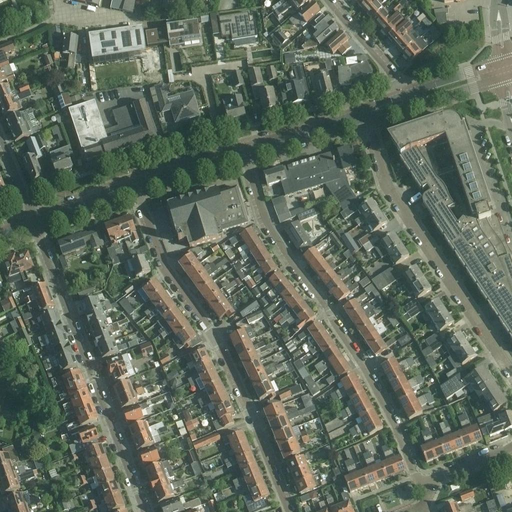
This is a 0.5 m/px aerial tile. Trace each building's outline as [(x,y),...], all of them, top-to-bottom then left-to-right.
[(112,0),(111,9),(117,11),(119,0),(118,0),(112,0)] [(117,11),(123,12),(125,2),(119,0),(117,11)] [(125,0),(125,2),(123,12),(132,14),(134,6),(145,8),(146,0),(125,0)] [(163,0),(162,9),(172,12),(174,0),(163,0)] [(275,12),(290,1),(292,0),(283,0),(272,8),(275,12)] [(311,2),(309,0),(292,0),(290,1),(275,12),(278,17),(293,6),(297,11),(311,2)] [(359,0),(356,3),(364,12),(377,0),(359,0)] [(377,0),(364,12),(371,20),(384,9),(379,4),(383,0),(377,0)] [(303,28),(320,13),(312,4),(298,16),(293,18),(301,26),(303,28)] [(371,20),(379,29),(397,13),(401,9),(397,4),(391,9),(393,11),(388,15),(384,9),(371,20)] [(267,22),(276,16),(270,8),(261,15),(267,22)] [(397,13),(379,29),(386,37),(399,27),(404,22),(399,16),(397,13)] [(219,14),(210,16),(211,22),(219,21),(221,39),(231,38),(232,42),(257,38),(254,23),(250,23),(248,14),(219,18),(219,14)] [(445,14),(435,15),(437,25),(446,24),(445,14)] [(306,31),(312,39),(331,23),(325,15),(311,27),(306,31)] [(422,15),(416,20),(419,23),(425,18),(422,15)] [(432,25),(426,18),(418,25),(423,30),(426,27),(427,29),(432,25)] [(399,27),(386,37),(394,46),(412,30),(413,30),(405,21),(404,22),(399,27)] [(167,29),(149,32),(151,46),(169,44),(169,48),(179,47),(178,41),(199,38),(197,23),(167,27),(167,29)] [(303,50),(313,49),(317,48),(320,45),(321,45),(338,30),(331,23),(312,39),(301,48),(303,50)] [(142,29),(89,37),(93,61),(96,82),(166,71),(163,51),(163,46),(145,48),(142,29)] [(278,29),(269,36),(282,52),(291,44),(278,29)] [(412,30),(394,46),(402,55),(414,44),(419,39),(414,33),(412,30)] [(436,32),(431,36),(435,41),(440,36),(436,32)] [(350,48),(346,43),(348,42),(340,33),(323,48),(326,51),(328,49),(333,55),(337,50),(342,56),(350,48)] [(76,56),(78,39),(65,38),(63,55),(69,55),(67,69),(74,70),(75,56),(76,56)] [(414,44),(402,55),(409,63),(422,52),(421,52),(427,47),(424,44),(419,39),(414,44)] [(0,69),(2,69),(9,66),(4,55),(14,51),(11,44),(0,48),(0,69)] [(294,55),(284,56),(285,65),(295,64),(294,55)] [(51,63),(49,56),(43,58),(46,65),(51,63)] [(327,72),(333,70),(330,60),(324,62),(326,70),(319,72),(321,76),(314,78),(319,98),(333,94),(327,72)] [(370,74),(370,72),(366,62),(349,69),(339,70),(340,86),(350,85),(350,80),(361,76),(362,77),(363,80),(371,76),(370,74)] [(9,66),(2,69),(0,69),(0,84),(6,82),(7,83),(15,81),(9,66)] [(296,81),(279,85),(282,98),(283,102),(289,101),(290,105),(291,104),(293,106),(298,105),(298,103),(305,101),(304,97),(308,96),(306,87),(304,80),(302,67),(293,69),(296,81)] [(269,82),(276,80),(273,68),(266,70),(269,82)] [(263,112),(277,109),(273,91),(265,93),(259,69),(248,72),(255,101),(260,99),(263,112)] [(239,73),(232,74),(235,88),(243,86),(239,73)] [(10,85),(0,89),(0,104),(13,99),(12,98),(17,96),(25,93),(29,91),(27,85),(23,87),(13,91),(10,85)] [(163,86),(155,89),(162,113),(172,111),(175,123),(199,117),(194,98),(192,93),(167,100),(163,86)] [(27,99),(25,93),(17,96),(20,102),(27,99)] [(68,97),(61,98),(65,109),(72,107),(71,106),(69,100),(68,97)] [(79,97),(69,100),(71,106),(81,103),(79,97)] [(241,98),(223,102),(225,109),(228,121),(245,117),(241,99),(241,98)] [(14,103),(13,99),(0,104),(0,106),(4,117),(20,110),(17,102),(14,103)] [(80,105),(81,108),(68,112),(81,151),(83,150),(87,162),(105,156),(106,156),(102,144),(107,142),(104,131),(94,103),(89,105),(88,102),(80,105)] [(118,127),(104,131),(107,142),(102,144),(106,156),(105,156),(106,157),(146,144),(146,143),(157,139),(145,102),(112,113),(116,124),(117,124),(118,127)] [(31,111),(8,120),(9,124),(8,125),(11,132),(27,125),(35,122),(33,115),(31,111)] [(62,115),(55,117),(58,125),(65,123),(62,115)] [(511,260),(511,259),(510,259),(509,258),(507,259),(504,252),(507,249),(498,222),(497,221),(497,220),(496,220),(495,219),(494,219),(493,218),(492,218),(491,218),(490,218),(480,189),(482,188),(477,172),(475,173),(474,170),(476,169),(470,153),(469,154),(468,151),(469,151),(464,135),(462,135),(459,126),(459,125),(458,123),(456,122),(455,121),(453,121),(452,120),(450,120),(449,120),(447,121),(429,127),(428,125),(412,131),(413,132),(410,133),(409,132),(393,137),(394,138),(391,140),(399,151),(397,152),(400,157),(401,158),(400,159),(409,173),(410,172),(412,175),(411,176),(420,190),(421,189),(422,191),(427,189),(429,195),(425,196),(424,197),(423,198),(423,199),(422,200),(422,201),(422,203),(423,204),(434,221),(433,222),(442,236),(443,235),(445,237),(444,238),(453,252),(454,251),(456,254),(455,255),(464,269),(465,268),(467,270),(466,271),(475,285),(476,284),(478,287),(477,288),(486,302),(487,301),(489,303),(488,304),(497,318),(498,317),(500,320),(499,321),(508,335),(509,334),(511,336),(509,337),(511,341),(511,260)] [(27,125),(11,132),(14,139),(15,139),(17,142),(39,133),(38,129),(35,122),(27,125)] [(42,137),(34,140),(39,151),(47,148),(42,137)] [(26,161),(24,161),(32,184),(42,180),(35,160),(42,158),(39,151),(34,140),(28,142),(32,153),(24,156),(26,161)] [(56,174),(72,168),(68,156),(72,155),(69,147),(50,154),(52,162),(51,162),(56,174)] [(291,166),(299,193),(325,185),(343,213),(353,206),(358,203),(350,190),(344,172),(356,168),(350,149),(315,159),(291,166)] [(263,175),(267,187),(280,183),(281,184),(282,184),(286,197),(299,193),(291,166),(287,167),(287,168),(263,175)] [(371,187),(366,190),(369,196),(375,192),(371,187)] [(222,233),(248,225),(243,207),(238,189),(219,194),(218,190),(210,193),(210,192),(175,203),(176,203),(167,205),(170,214),(167,215),(169,222),(172,221),(176,234),(179,243),(184,241),(187,240),(190,248),(223,238),(222,233)] [(271,202),(273,208),(285,204),(283,198),(271,202)] [(362,217),(355,222),(358,227),(366,222),(379,213),(371,202),(358,211),(362,217)] [(273,208),(275,213),(287,209),(285,204),(273,208)] [(343,213),(340,215),(344,220),(357,212),(353,206),(343,213)] [(304,208),(289,214),(290,219),(306,213),(304,208)] [(275,213),(277,218),(289,214),(287,209),(275,213)] [(300,223),(317,217),(314,210),(298,216),(300,223)] [(386,224),(379,213),(366,222),(373,233),(386,224)] [(290,219),(289,214),(277,218),(279,224),(291,220),(290,219)] [(129,218),(117,222),(124,240),(131,238),(133,243),(138,241),(129,218)] [(117,222),(105,227),(112,246),(117,244),(116,243),(124,240),(117,222)] [(298,250),(310,242),(298,224),(286,231),(298,250)] [(241,241),(244,246),(256,239),(251,230),(230,244),(232,247),(241,241)] [(59,245),(63,257),(85,249),(83,243),(89,241),(92,249),(102,245),(97,232),(80,238),(80,237),(59,245)] [(335,246),(339,242),(333,234),(329,237),(335,246)] [(371,234),(359,242),(363,249),(375,240),(371,234)] [(380,244),(374,248),(382,260),(388,255),(401,247),(394,235),(380,244)] [(240,255),(242,259),(261,247),(256,239),(244,246),(247,250),(240,255)] [(375,240),(363,249),(366,254),(374,248),(380,244),(377,239),(375,240)] [(339,242),(335,246),(339,250),(343,247),(339,242)] [(303,258),(309,266),(320,258),(316,253),(325,246),(322,243),(303,258)] [(216,246),(210,249),(213,254),(219,250),(216,246)] [(252,257),(255,262),(267,255),(261,247),(242,259),(244,262),(252,257)] [(358,251),(356,247),(349,252),(351,256),(358,251)] [(408,258),(401,247),(388,255),(395,266),(408,258)] [(107,251),(113,268),(119,265),(113,248),(107,251)] [(178,265),(186,275),(199,265),(194,259),(202,254),(198,249),(189,252),(189,253),(184,257),(186,260),(178,265)] [(14,258),(22,281),(26,291),(33,288),(30,281),(28,282),(25,274),(33,271),(29,259),(30,259),(28,255),(23,256),(24,257),(15,260),(14,258)] [(220,255),(214,261),(219,267),(225,261),(220,255)] [(260,270),(272,263),(267,255),(255,262),(257,266),(250,271),(252,275),(260,270)] [(309,266),(315,273),(333,259),(330,256),(323,261),(320,258),(309,266)] [(3,262),(9,279),(5,281),(12,296),(20,293),(16,283),(22,281),(14,258),(13,259),(12,257),(7,259),(7,260),(3,262)] [(136,279),(150,273),(147,265),(149,264),(147,259),(145,260),(144,258),(130,263),(127,264),(130,273),(134,272),(136,279)] [(333,259),(315,273),(321,281),(332,272),(336,269),(333,264),(335,262),(333,259)] [(240,263),(233,268),(236,273),(243,268),(240,263)] [(277,270),(272,263),(260,270),(262,274),(253,280),(256,284),(277,270)] [(186,275),(192,284),(206,275),(215,268),(212,264),(208,268),(207,267),(202,270),(199,265),(186,275)] [(393,267),(371,282),(375,288),(397,273),(393,267)] [(192,284),(199,293),(212,284),(208,278),(213,274),(217,271),(215,268),(206,275),(192,284)] [(402,277),(410,289),(423,280),(416,269),(402,277)] [(326,288),(332,296),(344,287),(340,283),(353,273),(350,270),(345,274),(326,288)] [(241,271),(236,274),(241,282),(246,278),(241,271)] [(321,281),(326,288),(345,274),(342,271),(335,276),(332,272),(321,281)] [(397,273),(375,288),(379,293),(401,279),(397,273)] [(271,293),(274,290),(285,282),(279,274),(259,289),(262,293),(268,288),(271,293)] [(359,285),(363,290),(370,284),(366,279),(359,285)] [(238,280),(234,283),(238,289),(242,286),(238,280)] [(250,290),(255,286),(251,280),(246,284),(250,290)] [(410,289),(406,292),(409,296),(413,293),(415,296),(417,300),(422,296),(430,291),(423,280),(410,289)] [(146,304),(150,301),(163,292),(156,282),(148,287),(146,284),(140,288),(136,291),(146,304)] [(271,300),(273,303),(291,289),(285,282),(274,290),(271,293),(267,296),(271,300)] [(338,303),(347,296),(358,288),(355,284),(352,287),(349,283),(344,287),(332,296),(338,303)] [(199,293),(205,303),(219,293),(212,284),(199,293)] [(50,297),(45,286),(32,291),(34,297),(24,301),(26,307),(36,303),(50,297)] [(131,286),(123,292),(126,296),(134,290),(131,286)] [(375,299),(379,296),(371,286),(364,291),(367,296),(371,293),(375,299)] [(77,292),(79,298),(88,294),(86,289),(77,292)] [(291,289),(273,303),(275,306),(283,301),(286,305),(297,297),(291,289)] [(212,312),(226,302),(230,299),(226,293),(223,290),(219,293),(205,303),(212,312)] [(256,290),(252,293),(255,298),(260,295),(256,290)] [(149,311),(152,315),(170,301),(163,292),(150,301),(154,307),(149,311)] [(81,304),(85,315),(109,306),(107,302),(99,305),(97,298),(91,300),(89,296),(80,300),(81,304)] [(361,303),(366,299),(364,296),(362,296),(343,310),(348,318),(360,310),(364,307),(361,303)] [(54,309),(50,297),(36,303),(26,307),(28,311),(38,307),(41,314),(54,309)] [(282,315),(285,318),(303,304),(297,297),(286,305),(289,309),(282,315)] [(381,308),(385,305),(380,297),(375,300),(381,308)] [(11,299),(5,302),(6,304),(9,311),(15,309),(12,301),(11,299)] [(125,299),(118,305),(122,309),(128,304),(125,299)] [(263,299),(258,302),(263,308),(268,305),(263,299)] [(254,300),(238,312),(242,318),(258,307),(254,300)] [(159,314),(163,320),(177,310),(170,301),(152,315),(154,318),(159,314)] [(415,301),(403,309),(407,315),(419,307),(415,301)] [(235,315),(226,302),(212,312),(219,321),(227,316),(229,319),(235,315)] [(424,310),(432,322),(445,313),(438,302),(424,310)] [(294,324),(298,320),(309,312),(303,304),(285,318),(283,320),(278,323),(281,326),(290,319),(294,324)] [(266,309),(263,311),(265,314),(269,311),(274,308),(271,305),(266,309)] [(85,316),(88,323),(89,327),(90,326),(105,320),(103,314),(110,311),(109,306),(85,315),(85,316)] [(360,310),(348,318),(354,326),(373,313),(370,309),(367,312),(364,307),(360,310)] [(419,307),(407,315),(410,320),(423,312),(419,307)] [(162,329),(165,333),(183,319),(177,310),(163,320),(167,325),(162,329)] [(13,321),(20,318),(17,312),(10,315),(13,321)] [(315,319),(309,312),(298,320),(294,324),(297,327),(292,331),(295,335),(315,319)] [(41,323),(44,330),(60,324),(56,313),(30,323),(32,326),(41,323)] [(260,313),(246,320),(249,326),(263,319),(260,313)] [(354,326),(359,334),(375,323),(372,318),(375,316),(373,313),(354,326)] [(453,324),(445,313),(432,322),(440,333),(453,324)] [(23,322),(32,319),(30,314),(21,317),(23,322)] [(390,324),(397,320),(393,315),(387,319),(390,324)] [(278,323),(283,320),(280,317),(273,322),(276,325),(278,323)] [(16,321),(14,322),(19,332),(20,332),(25,330),(20,319),(16,321)] [(124,320),(115,324),(117,328),(129,324),(125,319),(124,320)] [(172,332),(177,339),(190,328),(183,319),(165,333),(167,336),(172,332)] [(90,326),(94,337),(117,328),(115,324),(108,327),(105,320),(90,326)] [(397,320),(390,324),(394,329),(400,324),(397,320)] [(359,334),(364,342),(384,329),(381,325),(378,327),(375,323),(359,334)] [(39,345),(49,341),(64,335),(60,324),(44,330),(47,336),(37,340),(39,345)] [(310,335),(313,340),(324,332),(319,324),(298,338),(300,342),(310,335)] [(229,339),(235,350),(249,342),(247,336),(250,335),(247,327),(236,332),(238,335),(229,339)] [(93,337),(97,348),(113,342),(111,335),(118,332),(117,328),(94,337),(93,337)] [(177,339),(173,342),(179,351),(183,348),(186,351),(190,348),(191,349),(201,344),(197,338),(190,328),(177,339)] [(364,342),(370,349),(381,342),(378,336),(386,331),(384,329),(364,342)] [(308,349),(310,353),(330,340),(324,332),(313,340),(308,343),(311,347),(308,349)] [(437,334),(425,342),(429,348),(441,340),(437,334)] [(50,345),(53,352),(68,346),(64,335),(49,341),(39,345),(40,348),(50,345)] [(397,342),(401,347),(411,340),(407,335),(397,342)] [(460,335),(447,344),(451,351),(447,354),(450,358),(454,355),(467,346),(460,335)] [(29,338),(22,341),(26,349),(32,346),(29,338)] [(320,351),(323,356),(335,348),(330,340),(310,353),(312,356),(320,351)] [(384,346),(381,342),(370,349),(375,357),(396,343),(393,340),(384,346)] [(441,340),(429,348),(432,354),(445,346),(441,340)] [(116,348),(113,342),(97,348),(98,348),(102,359),(118,353),(127,350),(125,345),(117,349),(117,348),(116,348)] [(235,350),(240,360),(254,353),(259,350),(265,348),(262,343),(252,348),(249,342),(235,350)] [(292,342),(285,347),(290,355),(297,350),(292,342)] [(149,345),(139,349),(142,355),(152,351),(149,345)] [(47,367),(57,363),(73,357),(68,346),(53,352),(55,358),(45,362),(47,367)] [(450,358),(447,360),(454,371),(460,367),(461,366),(475,357),(467,346),(454,355),(450,358)] [(314,368),(317,372),(340,356),(335,348),(323,356),(326,360),(314,368)] [(298,351),(291,355),(294,360),(301,355),(298,351)] [(188,355),(195,369),(210,363),(205,352),(196,356),(194,352),(188,355)] [(254,353),(240,360),(245,370),(259,363),(256,356),(254,353)] [(108,369),(106,370),(109,377),(112,376),(114,383),(134,376),(132,369),(126,371),(123,363),(129,361),(127,355),(121,358),(121,359),(106,364),(108,369)] [(167,355),(159,360),(162,365),(170,361),(167,355)] [(340,356),(317,372),(319,376),(327,370),(328,370),(330,374),(329,374),(330,375),(346,364),(340,356)] [(77,368),(73,357),(57,363),(47,367),(49,370),(58,367),(61,374),(77,368)] [(381,367),(386,377),(407,365),(405,361),(396,366),(394,361),(381,367)] [(189,385),(200,380),(215,373),(210,363),(195,369),(198,376),(187,381),(189,385)] [(259,363),(245,370),(249,381),(264,374),(260,365),(259,363)] [(298,373),(304,369),(300,363),(295,367),(298,373)] [(351,372),(346,364),(330,375),(332,378),(327,381),(330,386),(351,372)] [(386,377),(390,385),(403,378),(401,373),(409,369),(407,365),(386,377)] [(454,371),(446,376),(449,382),(464,373),(460,367),(454,371)] [(304,369),(298,373),(302,378),(307,375),(304,369)] [(449,382),(439,389),(446,401),(470,385),(474,393),(491,382),(483,370),(468,379),(464,373),(449,382)] [(249,381),(254,391),(269,384),(266,378),(272,376),(272,375),(270,371),(264,374),(249,381)] [(64,385),(66,390),(83,383),(79,373),(56,382),(55,380),(51,382),(53,389),(64,385)] [(200,380),(189,385),(191,388),(197,385),(200,392),(205,390),(220,383),(215,373),(200,380)] [(335,393),(337,397),(359,386),(354,376),(336,386),(339,391),(335,393)] [(304,381),(309,389),(315,385),(310,377),(304,381)] [(390,385),(395,394),(416,383),(414,379),(406,383),(403,378),(390,385)] [(507,406),(491,382),(474,393),(479,400),(482,398),(493,414),(507,406)] [(70,399),(86,393),(83,383),(66,390),(68,394),(59,398),(60,402),(70,399)] [(129,383),(113,389),(117,400),(133,393),(131,389),(129,383)] [(205,390),(210,401),(224,394),(220,383),(205,390)] [(395,394),(399,403),(412,396),(410,391),(418,387),(416,383),(395,394)] [(276,398),(269,384),(254,391),(259,401),(268,397),(269,401),(276,398)] [(309,389),(308,390),(313,397),(320,392),(315,385),(309,389)] [(337,397),(339,401),(348,396),(350,401),(363,394),(359,386),(337,397)] [(278,396),(280,402),(291,397),(288,391),(278,396)] [(63,407),(65,412),(90,403),(86,393),(70,399),(72,404),(63,407)] [(133,393),(117,400),(121,410),(137,404),(134,397),(133,393)] [(211,405),(214,411),(229,404),(224,394),(210,401),(204,403),(206,407),(211,405)] [(344,411),(346,415),(368,403),(363,394),(350,401),(353,406),(344,411)] [(399,403),(404,411),(425,400),(424,396),(415,401),(412,396),(399,403)] [(427,404),(425,400),(404,411),(409,421),(422,414),(419,408),(427,404)] [(310,401),(304,403),(306,409),(312,407),(310,401)] [(75,413),(77,419),(94,412),(90,403),(65,412),(66,417),(75,413)] [(346,415),(348,418),(357,414),(359,419),(372,412),(368,403),(346,415)] [(234,414),(229,404),(214,411),(219,421),(213,424),(216,432),(233,424),(230,416),(234,414)] [(140,412),(147,410),(146,405),(123,414),(127,425),(143,419),(140,412)] [(265,412),(270,425),(285,419),(280,406),(265,412)] [(287,418),(291,416),(298,413),(296,408),(285,412),(287,418)] [(68,433),(88,426),(98,422),(94,412),(77,419),(79,423),(66,427),(68,433)] [(354,429),(355,432),(377,420),(372,412),(359,419),(355,421),(358,426),(354,429)] [(291,416),(287,418),(289,422),(293,421),(300,418),(298,413),(291,416)] [(485,425),(479,427),(480,430),(481,432),(484,438),(489,436),(490,438),(505,432),(511,429),(511,414),(492,422),(485,425)] [(270,425),(275,437),(290,431),(285,419),(270,425)] [(187,424),(185,425),(187,429),(192,427),(193,429),(198,426),(196,420),(192,422),(187,424)] [(355,432),(358,436),(366,431),(369,437),(382,430),(377,420),(355,432)] [(467,421),(463,423),(472,445),(482,441),(477,428),(471,430),(467,421)] [(133,440),(156,432),(163,429),(161,425),(147,430),(145,423),(129,429),(133,440)] [(463,433),(458,435),(463,449),(472,445),(463,423),(460,424),(463,433)] [(72,456),(88,450),(98,446),(96,440),(98,439),(94,428),(78,434),(80,441),(74,443),(74,445),(69,447),(72,456)] [(449,428),(445,430),(454,452),(463,449),(458,435),(452,437),(449,428)] [(301,440),(308,437),(313,435),(311,430),(295,436),(297,442),(301,440)] [(445,440),(439,442),(445,456),(454,452),(445,430),(441,432),(445,440)] [(275,437),(279,449),(295,443),(290,431),(275,437)] [(157,436),(156,432),(133,440),(137,451),(153,445),(151,439),(157,436)] [(39,434),(33,436),(36,444),(42,442),(39,434)] [(192,444),(194,450),(207,445),(220,440),(217,434),(192,444)] [(229,444),(232,451),(247,445),(242,434),(234,437),(232,434),(226,436),(226,437),(221,439),(224,446),(229,444)] [(430,436),(427,437),(436,460),(445,456),(439,442),(434,445),(430,436)] [(426,464),(436,460),(427,437),(423,439),(426,447),(420,450),(426,464)] [(300,455),(295,443),(279,449),(284,461),(300,455)] [(228,460),(230,464),(251,455),(247,445),(232,451),(234,456),(228,459),(228,460)] [(90,464),(90,466),(106,460),(101,447),(81,455),(83,460),(84,460),(86,465),(90,464)] [(156,454),(163,451),(161,447),(139,456),(143,467),(159,461),(156,454)] [(329,448),(323,450),(326,457),(332,455),(329,448)] [(6,455),(0,457),(0,470),(15,465),(18,464),(15,454),(14,455),(12,449),(5,451),(6,455)] [(391,451),(387,453),(396,475),(406,472),(400,458),(395,460),(391,451)] [(173,455),(176,462),(184,459),(181,452),(173,455)] [(196,463),(191,452),(186,454),(190,465),(196,463)] [(387,463),(381,466),(387,479),(396,475),(387,453),(383,454),(387,463)] [(238,466),(240,472),(256,466),(251,455),(230,464),(225,466),(227,470),(238,466)] [(288,465),(292,475),(309,469),(306,463),(310,461),(308,456),(288,465)] [(372,458),(368,460),(378,483),(387,479),(381,466),(376,468),(372,458)] [(90,466),(95,478),(111,472),(106,460),(90,466)] [(368,460),(365,462),(368,471),(363,473),(368,486),(378,483),(368,460)] [(150,482),(149,482),(149,483),(150,482),(172,474),(170,469),(169,469),(167,462),(146,471),(150,482)] [(0,470),(0,482),(20,476),(17,470),(21,468),(20,463),(15,465),(0,470)] [(232,482),(234,487),(260,476),(256,466),(240,472),(243,478),(232,482)] [(354,466),(350,467),(359,490),(368,486),(363,473),(358,475),(354,466)] [(350,467),(346,469),(350,478),(344,481),(350,494),(359,490),(350,467)] [(292,475),(296,486),(313,479),(319,477),(317,471),(313,473),(310,468),(309,469),(292,475)] [(34,479),(32,472),(20,476),(0,482),(0,487),(3,496),(19,490),(17,485),(34,479)] [(96,482),(100,490),(115,484),(111,472),(95,478),(85,482),(87,486),(96,482)] [(154,493),(176,485),(176,484),(169,487),(167,480),(173,478),(172,474),(150,482),(149,483),(153,493),(154,493)] [(236,492),(247,487),(249,493),(264,487),(260,476),(234,487),(236,492)] [(319,477),(313,479),(296,486),(300,496),(321,487),(319,483),(322,483),(319,477)] [(100,490),(97,491),(101,503),(104,502),(120,496),(115,484),(100,490)] [(207,486),(210,494),(215,492),(211,484),(207,486)] [(178,489),(176,485),(154,493),(158,504),(174,498),(171,491),(178,489)] [(259,511),(268,509),(265,499),(269,498),(264,487),(249,493),(242,496),(247,507),(249,506),(251,511),(259,511)] [(461,502),(474,498),(471,491),(459,496),(461,502)] [(345,505),(340,507),(341,511),(352,511),(345,494),(341,496),(345,505)] [(7,508),(9,511),(26,506),(22,495),(6,500),(8,508),(7,508)] [(309,495),(303,497),(305,503),(311,501),(309,495)] [(116,511),(125,509),(120,496),(104,502),(107,511),(116,511)] [(501,496),(496,498),(500,509),(501,508),(505,507),(505,506),(501,496)] [(191,511),(207,504),(206,500),(199,503),(198,500),(185,505),(183,499),(179,501),(160,508),(162,511),(182,511),(190,509),(191,511)] [(331,511),(341,511),(340,507),(335,509),(332,500),(328,502),(331,511)] [(64,511),(67,511),(65,503),(58,505),(60,511),(64,511)]
